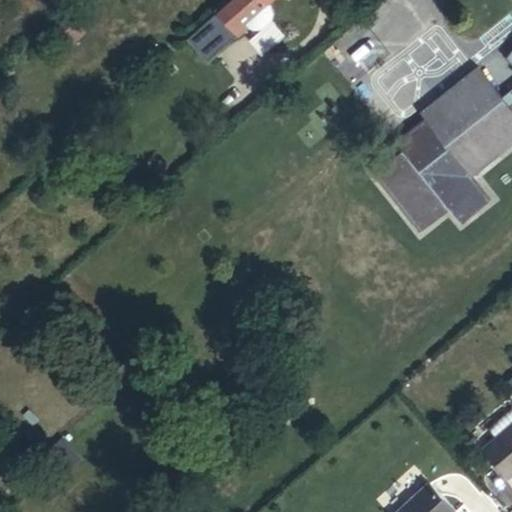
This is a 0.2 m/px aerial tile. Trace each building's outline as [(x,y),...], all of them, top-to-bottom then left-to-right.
[(243,0),(257,0),(261,4),(265,0),(229,0),(185,40),(195,51),(234,15),(231,11),(243,0)] [(241,22),(261,4),(257,0),(243,0),(231,11),(234,15),(241,22)] [(68,45),(85,29),(66,8),(49,24),(68,45)] [(434,123),(474,173),(511,142),(511,103),(478,62),(423,109),(427,114),(434,123)] [(396,139),(403,148),(434,123),(427,114),(396,139)] [(434,123),(403,148),(374,170),(423,229),(453,206),(464,220),(493,195),(474,173),(434,123)] [(511,472),(511,427),(490,444),(511,473),(511,472)] [(431,480),(397,511),(451,511),(457,507),(431,480)]
